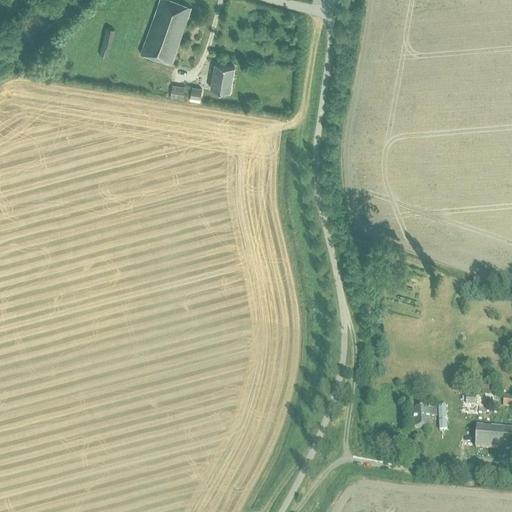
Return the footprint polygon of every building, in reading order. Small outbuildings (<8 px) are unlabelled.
[(171,64),(192,8),(171,0),(160,0),(141,53),(171,64)] [(108,57),(113,36),(114,30),(106,28),(100,55),(108,57)] [(234,68),(215,65),(211,89),(230,92),(234,68)] [(184,99),(186,87),(173,85),(171,97),(184,99)] [(200,102),(202,89),(192,88),(190,100),(200,102)] [(511,394),(504,394),(503,406),(511,407),(511,403),(511,394)] [(479,396),(467,395),(466,405),(478,406),(479,404),(493,405),(493,397),(479,396)] [(418,409),(414,409),(414,416),(414,421),(415,429),(430,428),(429,417),(430,417),(433,417),(437,417),(437,413),(437,409),(437,408),(436,408),(429,409),(421,409),(418,409)] [(476,447),(476,448),(492,449),(511,450),(511,427),(477,426),(477,435),(476,447)]
